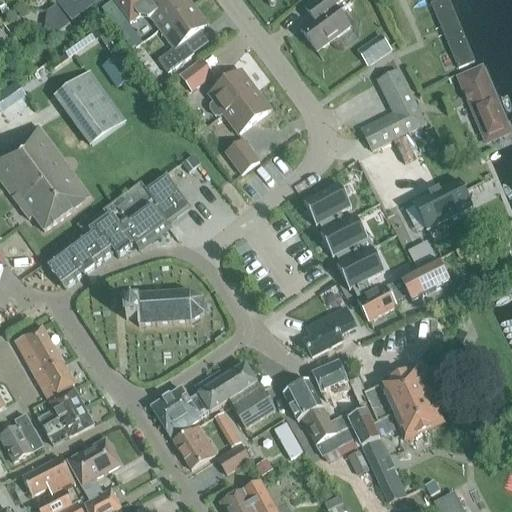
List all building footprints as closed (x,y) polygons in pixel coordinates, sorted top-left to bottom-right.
[(61,0),(56,4),(72,24),(83,16),(70,0),(61,0)] [(146,13),(160,32),(192,8),(186,0),(161,0),(155,5),(151,0),(113,0),(112,1),(130,25),(146,13)] [(313,22),(300,31),(322,62),(323,61),(317,53),(350,29),(339,15),(352,5),(348,0),(316,0),(314,2),(304,9),(313,22)] [(449,0),(441,0),(430,5),(458,73),(476,65),(449,0)] [(70,27),(55,8),(47,14),(44,33),(50,42),(70,27)] [(192,8),(160,32),(174,51),(158,63),(168,76),(194,57),(185,44),(207,28),(192,8)] [(381,37),(369,45),(379,61),(392,52),(381,37)] [(180,78),(192,94),(211,80),(199,64),(180,78)] [(110,80),(117,90),(131,81),(123,70),(110,80)] [(457,80),(484,146),(508,136),(481,71),(457,80)] [(256,93),(241,73),(209,97),(214,104),(210,107),(209,112),(214,119),(220,119),(224,116),(256,93)] [(377,84),(385,101),(407,89),(399,73),(377,84)] [(56,98),(91,148),(125,124),(89,75),(56,98)] [(385,101),(393,116),(415,105),(407,89),(385,101)] [(256,93),(224,116),(239,137),(271,113),(256,93)] [(0,113),(1,115),(8,111),(0,98),(0,113)] [(426,127),(415,105),(393,116),(404,138),(426,127)] [(388,146),(404,138),(393,116),(377,124),(388,146)] [(377,124),(361,132),(372,154),(388,146),(377,124)] [(44,234),(90,200),(38,129),(2,155),(4,157),(0,160),(0,182),(29,222),(33,219),(44,234)] [(260,164),(244,143),(226,156),(242,177),(260,164)] [(194,158),(182,167),(189,177),(201,168),(194,158)] [(118,260),(131,251),(131,250),(135,247),(139,252),(169,231),(165,226),(188,210),(165,180),(146,194),(141,187),(80,231),(85,237),(46,266),(65,292),(114,256),(118,260)] [(413,206),(427,233),(472,210),(458,183),(413,206)] [(345,225),(341,216),(352,211),(339,187),(304,206),(316,229),(319,227),(324,236),(345,225)] [(362,256),(357,248),(368,242),(356,219),(345,225),(324,236),(320,238),(332,261),(336,259),(340,268),(362,256)] [(495,240),(498,244),(508,238),(504,229),(493,235),(495,240)] [(455,253),(460,263),(481,251),(476,242),(455,253)] [(435,263),(427,248),(409,258),(417,273),(435,263)] [(367,283),(385,274),(372,251),(362,256),(340,268),(337,269),(349,293),(352,291),(357,300),(372,293),(367,283)] [(399,295),(404,292),(411,305),(450,284),(439,263),(400,283),(399,282),(357,304),(368,325),(397,309),(391,298),(399,294),(399,295)] [(125,308),(126,322),(138,321),(138,329),(192,326),(203,318),(204,316),(203,303),(202,301),(190,295),(137,299),(137,307),(125,308)] [(339,338),(356,330),(346,311),(307,332),(311,340),(303,344),(312,360),(342,344),(339,338)] [(54,350),(53,350),(42,329),(15,344),(37,381),(63,367),(64,366),(54,349),(54,350)] [(75,387),(63,367),(37,381),(49,401),(75,387)] [(227,404),(245,432),(275,413),(246,367),(224,381),(220,375),(196,390),(199,396),(211,414),(227,404)] [(340,367),(315,378),(323,397),(324,397),(327,404),(353,392),(361,410),(364,409),(371,406),(367,397),(368,396),(361,380),(348,386),(340,367)] [(444,424),(420,372),(368,396),(367,397),(371,406),(364,409),(366,413),(367,413),(378,440),(396,432),(391,420),(395,418),(406,441),(444,424)] [(350,420),(349,418),(331,426),(309,383),(284,396),(298,424),(304,421),(323,459),(358,441),(349,421),(350,420)] [(189,403),(181,391),(180,392),(151,410),(171,440),(201,422),(200,421),(211,414),(199,396),(189,403)] [(43,430),(84,410),(74,392),(50,404),(55,412),(39,421),(43,430)] [(351,396),(337,403),(342,414),(356,408),(351,396)] [(84,410),(43,430),(48,440),(64,431),(69,440),(94,428),(84,410)] [(349,421),(358,441),(387,507),(404,500),(378,440),(367,413),(366,413),(350,420),(349,421)] [(0,440),(14,465),(43,449),(26,419),(16,424),(19,430),(0,440)] [(191,433),(173,444),(191,473),(216,457),(198,429),(191,434),(191,433)] [(235,435),(226,440),(233,451),(242,446),(235,435)] [(121,469),(107,443),(68,465),(82,490),(90,503),(102,496),(95,483),(121,469)] [(241,449),(218,464),(228,479),(251,465),(241,449)] [(370,472),(360,453),(349,459),(358,478),(370,472)] [(76,487),(62,460),(23,481),(32,499),(53,488),(57,497),(76,487)] [(255,469),(261,480),(273,473),(266,462),(255,469)] [(273,511),(259,485),(219,507),(221,511),(273,511)] [(431,499),(442,493),(438,487),(430,485),(425,488),(431,499)] [(39,508),(40,511),(61,511),(81,502),(73,490),(39,508)] [(119,511),(121,511),(111,494),(84,509),(86,511),(119,511)] [(463,511),(454,494),(434,505),(437,511),(463,511)] [(346,511),(339,498),(324,506),(327,511),(346,511)]
